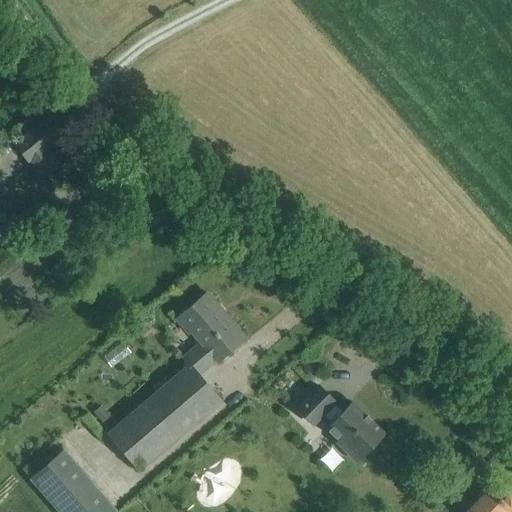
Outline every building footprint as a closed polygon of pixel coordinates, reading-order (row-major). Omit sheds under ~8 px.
[(54,112),(38,124),(15,143),(29,162),(42,178),(49,173),(49,174),(53,171),(51,170),(58,165),(46,149),(69,131),(54,112)] [(3,210),(0,211),(0,222),(1,224),(0,224),(0,252),(50,221),(38,202),(8,220),(3,210)] [(59,263),(49,270),(61,287),(71,279),(59,263)] [(207,293),(191,306),(177,319),(187,331),(191,328),(202,341),(183,358),(188,364),(198,375),(216,359),(217,361),(242,340),(215,309),(218,307),(207,293)] [(198,375),(188,364),(107,433),(138,469),(219,400),(198,375)] [(317,387),(296,408),(313,425),(323,415),(329,421),(323,428),(355,461),(383,433),(350,400),(340,410),(317,387)] [(61,450),(50,459),(42,450),(21,470),(57,511),(111,511),(113,510),(61,450)] [(511,511),(511,496),(509,494),(502,502),(490,489),(467,511),(511,511)]
